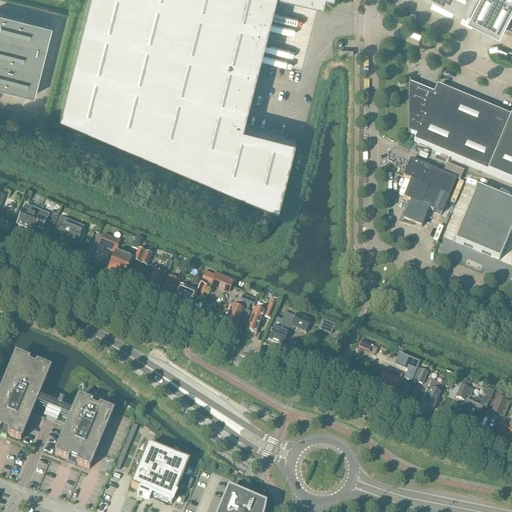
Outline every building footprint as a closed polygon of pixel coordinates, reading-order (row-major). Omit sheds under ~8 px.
[(87,0),(59,114),(277,207),(294,138),(242,124),(273,0),(305,0),(321,4),(322,0),(87,0)] [(511,0),(436,0),(469,17),(501,33),(511,10),(511,0)] [(0,86),(34,95),(52,25),(0,11),(0,86)] [(408,83),(408,136),(408,135),(415,138),(413,143),(487,174),(511,184),(511,119),(510,118),(436,88),(433,96),(423,92),(419,90),(409,86),(409,83),(408,83)] [(428,211),(441,216),(456,180),(428,169),(410,161),(403,178),(410,181),(403,199),(410,202),(402,221),(421,229),(428,211)] [(511,203),(477,189),(455,243),(499,261),(511,229),(511,203)] [(69,209),(63,207),(54,229),(60,231),(57,237),(77,245),(82,232),(74,229),(75,226),(71,224),(70,227),(63,224),(69,209)] [(21,212),(15,226),(16,226),(23,228),(27,230),(33,233),(34,234),(35,231),(41,233),(42,232),(44,227),(47,221),(49,216),(42,213),(40,218),(23,211),(23,210),(22,210),(21,212)] [(52,217),(48,225),(54,227),(57,219),(52,217)] [(103,236),(98,247),(115,254),(107,273),(123,280),(132,260),(115,253),(120,243),(103,236)] [(136,237),(131,248),(137,251),(141,239),(136,237)] [(133,261),(141,264),(140,264),(146,267),(151,255),(145,253),(138,250),(133,261)] [(156,294),(165,272),(155,268),(153,273),(146,290),(156,294)] [(200,301),(207,285),(205,285),(200,283),(197,292),(178,284),(179,281),(167,276),(160,292),(173,297),(173,296),(176,297),(173,302),(190,308),(194,298),(200,301)] [(217,283),(214,288),(222,291),(224,286),(217,283)] [(246,325),(249,319),(251,314),(247,313),(249,306),(254,307),(256,302),(242,296),(239,302),(242,303),(239,310),(232,307),(225,323),(237,328),(240,322),(246,325)] [(255,335),(261,322),(263,323),(265,319),(269,321),(275,308),(269,306),(266,312),(260,309),(259,313),(253,311),(251,316),(245,331),(255,335)] [(282,347),(289,331),(290,331),(291,332),(292,331),(293,331),(294,330),(294,329),(306,334),(311,322),(295,315),(294,318),(285,314),(282,322),(276,319),(273,329),(272,329),(267,341),(282,347)] [(321,322),(317,331),(330,336),(334,327),(335,325),(322,320),(321,322)] [(360,342),(357,349),(362,352),(365,345),(360,342)] [(402,356),(398,366),(407,370),(403,380),(411,383),(419,364),(413,361),(402,356)] [(16,357),(0,393),(0,435),(6,438),(7,436),(20,442),(35,406),(69,420),(55,456),(68,461),(67,463),(75,466),(76,465),(89,470),(112,413),(99,408),(100,406),(99,405),(99,403),(98,402),(96,402),(95,402),(93,402),(92,403),(91,404),(78,399),(72,414),(61,409),(63,404),(59,402),(57,408),(38,400),(50,371),(16,357)] [(382,375),(381,375),(377,386),(395,393),(402,376),(384,368),(382,375)] [(412,381),(416,383),(422,386),(427,374),(417,370),(412,381)] [(463,380),(461,386),(468,389),(470,383),(463,380)] [(443,386),(442,386),(431,382),(425,397),(426,397),(423,406),(433,410),(440,394),(439,394),(443,386)] [(461,386),(456,398),(463,401),(468,389),(461,386)] [(498,399),(491,414),(501,417),(507,403),(498,399)] [(463,406),(458,420),(474,427),(482,408),(465,401),(463,406)] [(503,439),(511,442),(511,420),(508,427),(500,424),(496,434),(504,437),(503,439)] [(114,470),(119,471),(137,427),(132,425),(114,470)] [(131,488),(139,492),(138,494),(137,496),(148,501),(150,496),(171,505),(188,464),(178,460),(179,458),(174,454),(171,457),(147,448),(131,488)] [(264,511),(265,508),(265,507),(227,492),(218,511),(264,511)]
